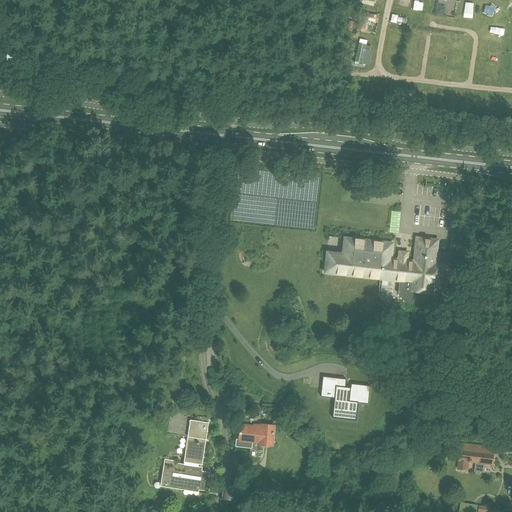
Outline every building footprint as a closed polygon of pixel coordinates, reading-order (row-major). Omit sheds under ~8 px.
[(468,20),(477,20),(477,6),(468,6),(468,20)] [(447,17),(449,10),(442,8),(441,15),(447,17)] [(398,18),(398,30),(407,31),(408,18),(398,18)] [(343,253),(327,252),(324,273),(399,281),(397,293),(405,302),(430,305),(432,285),(440,286),(443,265),(435,264),(437,240),(416,238),(414,261),(406,261),(406,257),(398,256),(398,260),(390,259),(392,243),(344,238),(343,253)] [(332,392),(318,391),(317,398),(331,400),(330,412),(345,413),(346,404),(364,406),(366,388),(348,386),(348,390),(342,389),(342,381),(335,380),(334,388),(332,388),(332,392)] [(202,465),(208,422),(190,420),(187,437),(190,437),(187,456),(184,456),(184,462),(199,464),(202,465)] [(272,445),(274,425),(261,424),(261,427),(240,425),(239,439),(236,439),(235,447),(252,448),(252,441),(260,442),(259,444),(272,445)] [(491,464),(494,448),(461,443),(458,469),(466,470),(468,461),(491,464)] [(207,491),(210,472),(198,470),(199,464),(184,462),(183,468),(177,467),(178,461),(165,459),(162,479),(171,480),(170,485),(207,491)] [(233,471),(223,471),(222,483),(232,484),(233,471)] [(236,500),(236,486),(224,484),(221,498),(236,500)] [(460,502),(459,511),(468,511),(475,511),(477,505),(460,502)]
